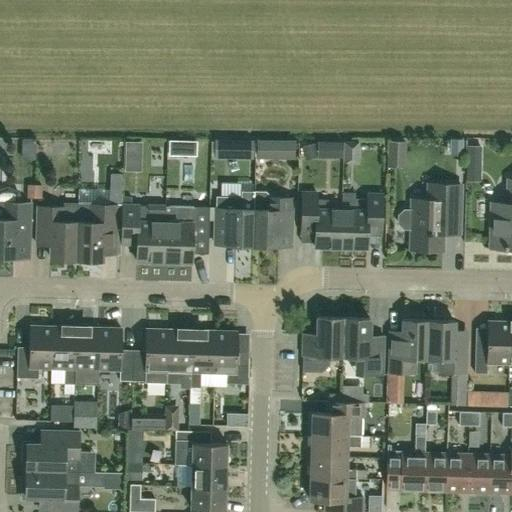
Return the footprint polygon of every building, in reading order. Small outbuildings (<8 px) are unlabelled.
[(35,160),(36,139),(21,139),(21,159),(35,160)] [(214,158),(253,159),(253,139),(215,139),(214,158)] [(257,159),(294,159),(295,140),(257,140),(257,159)] [(344,141),(343,164),(359,164),(359,141),(344,141)] [(317,157),(341,158),(341,143),(317,142),(317,157)] [(313,143),(301,146),(305,160),(317,157),(313,143)] [(511,178),(508,178),(508,202),(492,202),(490,248),(506,248),(508,252),(511,251),(511,178)] [(411,228),(411,249),(443,250),(444,222),(460,222),(461,184),(429,183),(429,199),(412,199),(412,209),(404,209),(398,214),(398,222),(404,228),(411,228)] [(27,184),(26,198),(41,198),(42,185),(27,184)] [(215,244),(253,245),(254,209),(254,191),(242,190),(242,196),(216,196),(215,244)] [(254,191),(254,209),(253,245),(291,246),(292,198),(272,197),(266,191),(254,191)] [(341,247),(342,209),(328,208),(328,199),(316,199),(317,192),(302,191),(301,226),(315,226),(315,246),(341,247)] [(342,209),(341,247),(367,248),(367,228),(381,228),(382,194),(368,193),(368,198),(356,198),(355,209),(342,209)] [(0,256),(29,258),(30,203),(9,202),(3,207),(0,207),(0,256)] [(76,259),(78,204),(66,203),(66,207),(38,206),(37,244),(51,244),(50,258),(76,259)] [(78,204),(76,259),(102,260),(103,239),(106,236),(117,236),(118,205),(78,204)] [(164,261),(165,221),(148,221),(148,205),(122,204),(121,243),(137,244),(136,261),(164,261)] [(166,205),(165,221),(164,261),(192,262),(192,252),(208,253),(210,207),(166,205)] [(343,356),(344,317),(318,316),(317,334),(303,333),(302,371),(322,372),(330,365),(330,355),(343,356)] [(344,317),(343,356),(356,356),(355,372),(383,373),(383,335),(370,335),(370,318),(344,317)] [(428,358),(429,319),(403,319),(402,344),(389,344),(388,372),(415,373),(416,358),(428,358)] [(429,319),(428,358),(440,358),(439,372),(451,372),(466,372),(467,346),(454,346),(455,320),(429,319)] [(509,362),(510,322),(488,321),(487,342),(476,342),(475,373),(487,373),(487,362),(509,362)] [(51,367),(52,326),(30,326),(30,347),(18,347),(17,377),(38,378),(39,367),(51,367)] [(52,326),(51,367),(65,367),(65,383),(74,383),(76,327),(52,326)] [(76,327),(74,383),(84,384),(85,368),(98,368),(99,328),(76,327)] [(99,328),(98,368),(120,369),(120,380),(133,380),(133,350),(121,349),(122,328),(99,328)] [(133,350),(133,380),(145,381),(145,382),(167,382),(167,370),(168,329),(146,329),(145,350),(133,350)] [(168,329),(167,370),(181,371),(181,386),(190,387),(192,330),(168,329)] [(215,331),(192,330),(190,387),(200,387),(201,371),(214,371),(215,331)] [(238,331),(215,331),(214,371),(227,372),(227,383),(248,383),(249,353),(237,353),(238,331)] [(468,373),(466,372),(451,372),(450,404),(467,405),(467,391),(468,373)] [(467,391),(467,405),(507,406),(508,393),(467,391)] [(312,412),(312,434),(348,435),(348,415),(361,416),(362,402),(328,401),(327,412),(312,412)] [(200,404),(189,404),(188,425),(200,425),(200,404)] [(164,430),(176,430),(178,430),(179,406),(165,405),(164,430)] [(436,424),(437,410),(426,410),(426,424),(436,424)] [(469,425),(470,411),(459,411),(459,425),(469,425)] [(470,411),(469,425),(479,425),(480,411),(470,411)] [(511,426),(511,412),(503,412),(502,426),(511,426)] [(248,426),(248,415),(228,415),(228,426),(248,426)] [(176,430),(175,446),(175,464),(192,464),(227,465),(227,443),(211,443),(211,431),(178,430),(176,430)] [(26,470),(78,471),(79,431),(52,431),(51,445),(32,444),(32,441),(23,441),(23,460),(27,460),(26,470)] [(347,456),(347,446),(360,446),(360,435),(348,435),(312,434),(311,446),(307,446),(307,455),(347,456)] [(387,444),(387,477),(386,488),(424,490),(425,452),(426,435),(415,435),(415,452),(402,451),(402,450),(391,450),(391,444),(387,444)] [(490,454),(489,491),(510,492),(511,446),(511,454),(490,454)] [(425,452),(424,490),(446,490),(447,453),(425,452)] [(468,453),(447,453),(446,490),(467,491),(468,453)] [(490,454),(468,453),(467,491),(489,491),(490,454)] [(347,456),(307,455),(307,464),(311,464),(310,477),(346,478),(355,478),(356,469),(347,469),(347,456)] [(227,465),(192,464),(191,486),(226,487),(227,465)] [(158,466),(158,477),(179,478),(180,467),(158,466)] [(49,511),(77,511),(78,471),(26,470),(26,480),(22,480),(22,499),(31,499),(31,496),(38,496),(38,510),(49,511)] [(355,496),(355,478),(346,478),(310,477),(310,499),(325,500),(325,511),(363,511),(363,496),(355,496)] [(141,485),(130,484),(129,511),(155,511),(155,498),(140,498),(141,485)] [(226,487),(191,486),(191,508),(225,509),(226,487)]
